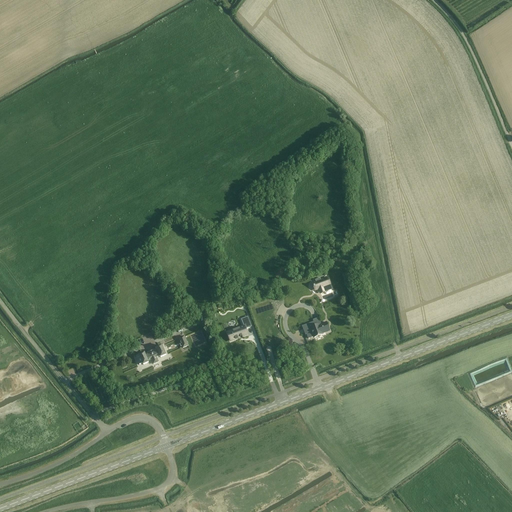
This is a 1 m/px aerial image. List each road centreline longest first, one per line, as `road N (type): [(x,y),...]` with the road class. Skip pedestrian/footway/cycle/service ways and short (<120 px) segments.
road 1 (secondary): [(167,445),(511,317)]
road 2 (secondary): [(0,508),(167,445)]
road 3 (unclassified): [(107,431),(0,299)]
road 4 (unclassified): [(511,145),(469,45),(435,0)]
road 5 (unclassified): [(51,511),(165,487),(172,477),(167,445)]
road 6 (unclassified): [(107,431),(53,467),(0,486)]
